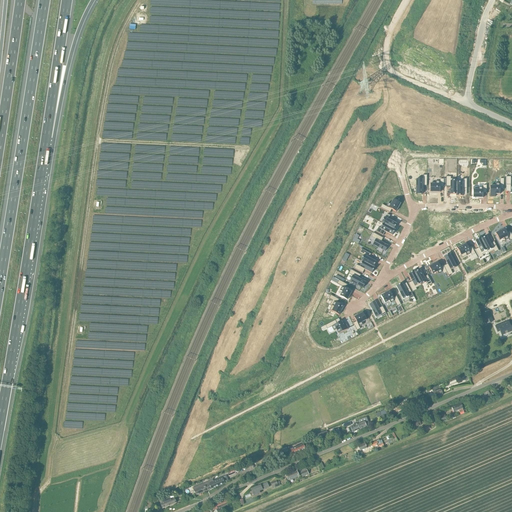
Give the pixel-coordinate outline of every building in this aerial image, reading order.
[(422,179),(416,179),(416,194),(422,194),(422,186),(427,186),(427,175),(422,175),(422,179)] [(451,177),(446,176),(446,186),(450,186),(450,194),(456,195),(456,179),(451,178),(451,177)] [(467,178),(462,178),(462,182),(457,182),(457,179),(456,179),(456,195),(456,196),(462,196),(462,195),(462,188),(467,188),(467,178)] [(495,186),(490,186),(490,197),(495,197),(495,194),(500,194),(500,189),(504,189),(504,179),(500,178),(500,183),(495,183),(495,186)] [(430,184),(430,188),(430,192),(440,192),(440,187),(444,187),(444,179),(440,179),(440,181),(435,181),(435,184),(430,184)] [(478,190),(473,189),(473,198),(483,198),(483,193),(487,193),(487,185),(483,185),(483,187),(478,187),(478,190)] [(382,204),(380,208),(384,210),(390,213),(391,209),(396,212),(401,203),(393,199),(391,203),(389,202),(386,206),(382,204)] [(386,218),(384,217),(381,222),(394,229),(396,224),(388,219),(390,215),(388,214),(386,218)] [(381,223),(383,224),(380,228),(378,227),(376,231),(383,235),(385,232),(392,235),(395,230),(394,229),(381,222),(381,223)] [(504,229),(496,233),(499,240),(504,238),(505,240),(509,238),(510,240),(511,239),(511,235),(510,231),(507,233),(504,229)] [(374,233),(371,237),(376,239),(373,245),(385,251),(388,246),(381,242),(383,238),(374,233)] [(486,236),(481,239),(489,253),(493,251),(494,253),(499,250),(494,242),(490,244),(486,236)] [(478,248),(475,250),(479,258),(483,256),(483,255),(487,252),(488,253),(489,253),(481,239),(480,237),(475,240),(478,248)] [(466,244),(457,248),(462,258),(471,253),(472,255),(475,253),(471,246),(468,248),(466,244)] [(361,249),(359,253),(364,255),(361,260),(373,267),(376,262),(369,258),(371,254),(361,249)] [(444,257),(447,264),(444,266),(449,275),(452,273),(451,270),(456,267),(449,254),(444,257)] [(356,265),(354,269),(362,273),(364,269),(372,273),(375,268),(373,267),(361,260),(361,261),(362,261),(359,266),(358,265),(357,265),(356,265)] [(438,262),(429,267),(433,274),(437,272),(438,274),(443,272),(444,274),(447,272),(448,276),(449,275),(444,266),(443,265),(440,266),(438,262)] [(351,270),(349,274),(352,275),(350,281),(363,288),(366,283),(358,279),(361,275),(351,270)] [(420,270),(415,272),(421,285),(426,282),(428,286),(432,284),(427,275),(424,277),(420,270)] [(412,281),(408,283),(413,292),(417,290),(416,288),(421,285),(415,272),(414,271),(408,274),(412,281)] [(337,283),(337,284),(342,286),(340,290),(342,292),(340,296),(347,300),(352,291),(345,288),(347,284),(339,280),(337,283)] [(402,283),(396,286),(403,299),(408,297),(410,299),(414,297),(409,288),(405,291),(402,283)] [(390,291),(381,296),(385,303),(389,301),(390,303),(394,301),(397,306),(401,304),(396,296),(393,298),(390,291)] [(330,295),(329,298),(332,300),(330,304),(332,305),(329,310),(339,315),(344,306),(337,303),(339,300),(330,295)] [(375,301),(369,304),(376,317),(381,314),(383,317),(387,315),(382,306),(379,308),(375,301)] [(488,310),(482,313),(487,324),(493,321),(488,310)] [(363,312),(354,317),(356,321),(353,323),(357,330),(360,329),(359,327),(363,324),(362,322),(367,320),(363,312)] [(335,320),(325,325),(327,329),(332,326),(334,331),(336,329),(338,334),(348,329),(346,324),(343,325),(341,321),(337,323),(335,320)] [(494,326),(497,332),(500,331),(501,335),(511,331),(511,326),(510,326),(508,321),(494,326)] [(343,335),(330,341),(333,347),(346,340),(343,335)] [(443,394),(441,389),(433,392),(435,398),(443,394)] [(488,391),(484,393),(485,395),(487,399),(493,397),(491,394),(490,394),(489,393),(488,391)] [(461,403),(451,407),(454,412),(458,410),(460,413),(463,411),(462,408),(463,408),(461,403)] [(356,422),(357,424),(360,430),(366,427),(366,426),(369,425),(366,417),(359,420),(359,421),(356,422)] [(420,419),(409,423),(411,428),(421,424),(419,421),(421,421),(420,419)] [(360,430),(357,424),(350,427),(348,428),(350,433),(353,432),(353,433),(360,430)] [(313,441),(328,435),(327,431),(311,437),(313,441)] [(369,447),(367,442),(365,443),(358,446),(360,451),(367,448),(369,447)] [(293,454),(305,449),(303,444),(290,449),(293,454)] [(343,451),(346,458),(357,453),(354,447),(343,451)] [(299,476),(296,471),(287,475),(289,480),(299,476)] [(196,495),(216,487),(225,483),(229,481),(226,475),(226,476),(222,477),(213,481),(213,480),(193,488),(194,490),(196,495)] [(267,482),(261,485),(254,488),(250,489),(253,496),(257,494),(260,493),(260,491),(262,490),(269,487),(267,482)] [(151,500),(152,496),(150,495),(146,506),(144,506),(144,509),(148,509),(148,507),(149,508),(149,505),(152,506),(153,501),(151,500)] [(162,508),(169,506),(176,503),(174,498),(171,499),(170,496),(161,500),(162,503),(161,503),(162,508)] [(221,507),(219,503),(209,507),(210,508),(208,509),(206,510),(206,511),(202,511),(212,511),(216,509),(217,511),(222,511),(223,511),(221,507)]
